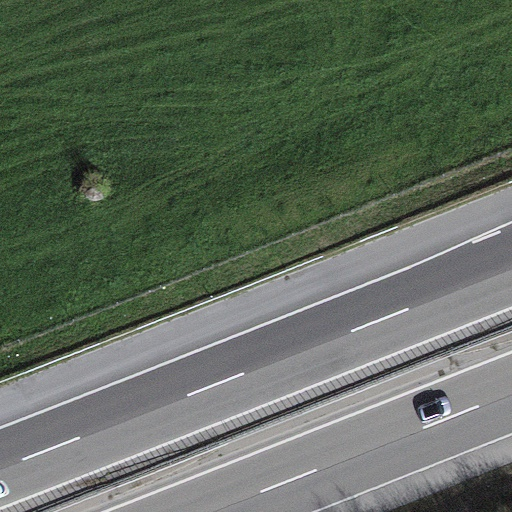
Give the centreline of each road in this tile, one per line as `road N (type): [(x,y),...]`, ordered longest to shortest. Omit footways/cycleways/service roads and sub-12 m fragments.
road 1 (motorway): [(511,267),(0,467)]
road 2 (motorway): [(214,511),(511,395)]
